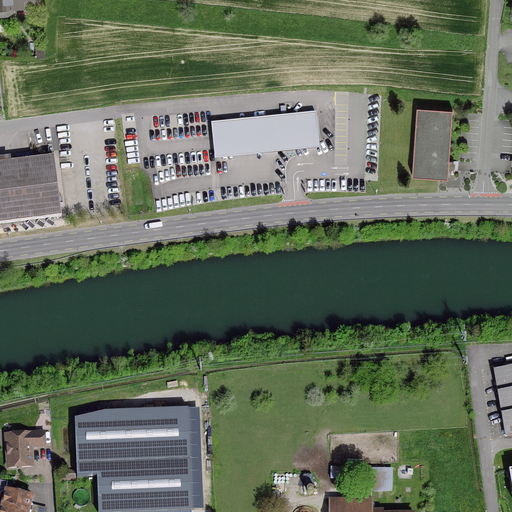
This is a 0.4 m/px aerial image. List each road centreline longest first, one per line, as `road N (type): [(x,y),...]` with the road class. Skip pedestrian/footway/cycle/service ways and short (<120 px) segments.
road 1 (secondary): [(0,250),(296,212),(483,204)]
road 2 (residential): [(483,204),(495,0)]
road 3 (residential): [(469,345),(491,511)]
